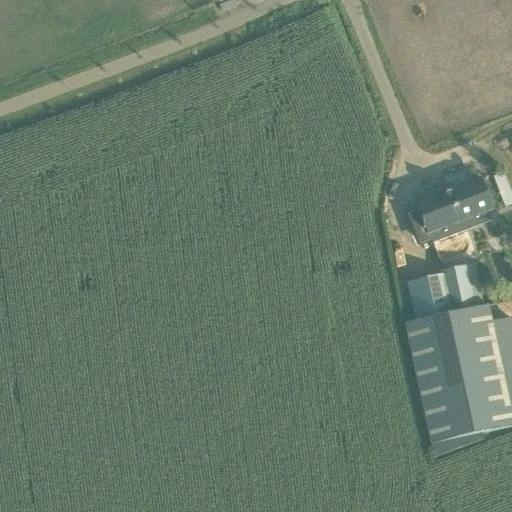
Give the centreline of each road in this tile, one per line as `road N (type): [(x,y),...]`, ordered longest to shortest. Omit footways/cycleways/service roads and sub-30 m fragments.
road 1 (unclassified): [(284,0),(166,59),(0,120)]
road 2 (unclassified): [(419,166),(348,0)]
